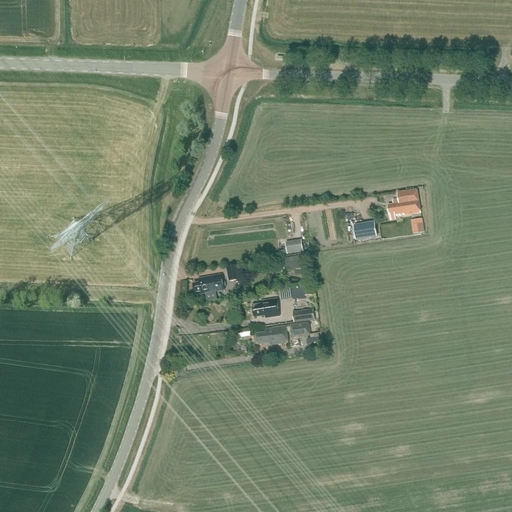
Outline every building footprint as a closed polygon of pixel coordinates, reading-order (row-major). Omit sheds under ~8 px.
[(396,219),(396,217),(422,213),(418,190),(398,193),(399,201),(394,201),(394,204),(390,205),(392,220),(396,219)] [(423,219),(412,220),(414,234),(425,232),(423,219)] [(377,237),(375,222),(355,226),(358,241),(377,237)] [(287,243),(289,255),(305,253),(303,240),(287,243)] [(306,274),(303,256),(284,259),(286,273),(296,271),(296,276),(306,274)] [(226,267),(229,281),(241,279),(238,264),(226,267)] [(225,291),(222,275),(199,279),(200,283),(194,284),(196,293),(201,292),(202,295),(225,291)] [(304,289),(306,297),(313,295),(312,287),(304,289)] [(280,317),(278,299),(261,302),(262,305),(253,306),(255,317),(266,316),(266,318),(272,317),(273,318),(280,317)] [(292,314),(294,323),(315,320),(313,311),(292,314)] [(311,336),(309,323),(292,326),(292,327),(287,328),(287,327),(266,330),(267,333),(257,334),(259,345),(271,344),(271,346),(289,343),(288,332),(292,332),(293,338),(311,336)] [(321,338),(308,340),(309,350),(322,348),(321,338)]
